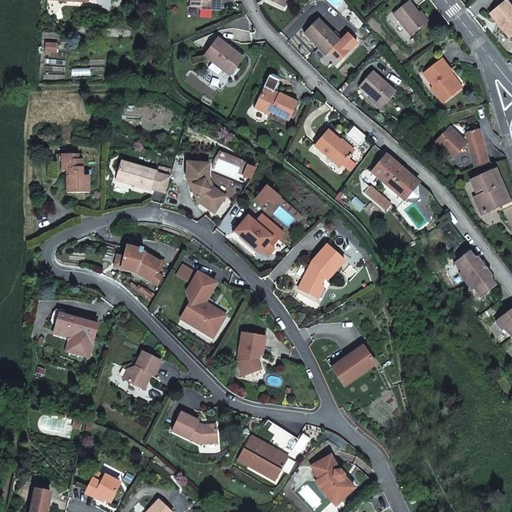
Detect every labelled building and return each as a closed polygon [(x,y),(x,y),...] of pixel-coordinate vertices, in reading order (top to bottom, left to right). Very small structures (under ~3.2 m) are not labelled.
[(43,0),(43,8),(49,9),(49,0),(60,0),(60,2),(88,3),(88,0),(43,0)] [(190,0),(190,5),(201,5),(200,8),(221,10),(221,0),(190,0)] [(511,6),(507,0),(490,14),(510,39),(511,36),(511,6)] [(409,1),(393,13),(411,35),(427,23),(409,1)] [(341,41),(333,33),(318,18),(304,33),(326,55),(341,41)] [(336,30),(333,33),(341,41),(343,38),(336,30)] [(217,38),(204,56),(229,75),(242,57),(217,38)] [(444,102),(460,89),(449,76),(452,73),(453,72),(443,59),(425,73),(435,86),(433,88),(444,102)] [(372,71),(358,86),(382,107),(396,92),(372,71)] [(449,76),(460,89),(463,87),(452,73),(449,76)] [(278,96),(273,94),(263,89),(254,107),(269,115),(271,112),(289,121),(298,102),(279,93),(278,96)] [(476,168),(490,163),(480,129),(479,129),(477,123),(473,125),(474,131),(466,133),(467,137),(462,138),(450,127),(435,142),(448,155),(460,152),(465,148),(464,145),(469,144),(476,168)] [(353,152),(328,131),(315,146),(340,167),(348,158),(350,159),(353,155),(352,154),(353,152)] [(56,176),(66,175),(69,175),(69,170),(82,170),(82,153),(55,154),(56,176)] [(386,156),(372,172),(405,200),(408,196),(418,204),(428,192),(386,156)] [(157,171),(121,161),(115,180),(151,190),(151,189),(156,172),(157,171)] [(208,163),(187,162),(186,178),(190,187),(194,185),(198,194),(195,196),(197,201),(214,212),(225,196),(212,187),(208,189),(204,180),(208,178),(208,163)] [(66,175),(67,193),(89,192),(89,175),(83,175),(82,170),(69,170),(69,175),(66,175)] [(482,215),(501,206),(503,211),(511,206),(511,201),(508,193),(506,194),(496,170),(471,181),(475,192),(478,190),(480,195),(474,198),(482,215)] [(156,172),(151,189),(166,193),(171,176),(156,172)] [(248,216),(245,219),(252,225),(255,222),(248,216)] [(245,219),(234,231),(253,247),(255,245),(261,250),(268,256),(275,248),(272,246),(280,236),(279,229),(265,217),(258,218),(255,222),(252,225),(245,219)] [(312,261),(298,288),(315,297),(322,283),(320,281),(323,276),(328,279),(329,276),(330,277),(345,260),(327,244),(312,261)] [(144,252),(126,248),(124,259),(121,268),(121,269),(136,273),(138,274),(139,272),(144,274),(143,277),(150,281),(161,262),(144,252)] [(483,277),(475,266),(479,262),(480,261),(480,260),(480,259),(480,258),(479,258),(478,257),(476,257),(471,261),(466,254),(455,263),(461,271),(460,273),(473,290),(475,288),(481,297),(492,289),(487,282),(492,279),(492,278),(493,276),(493,275),(492,275),(491,274),(490,273),(488,274),(483,277)] [(124,259),(116,257),(114,266),(121,268),(124,259)] [(191,325),(213,338),(224,320),(212,313),(210,314),(207,312),(206,309),(209,305),(204,303),(216,283),(198,273),(186,292),(187,294),(193,298),(190,303),(192,312),(197,315),(191,325)] [(126,278),(124,281),(147,299),(152,292),(147,288),(145,289),(142,286),(140,289),(126,278)] [(322,283),(315,297),(318,298),(324,287),(322,283)] [(51,323),(56,325),(59,314),(63,315),(65,311),(58,309),(56,310),(54,311),(54,312),(51,323)] [(505,328),(511,337),(511,314),(509,311),(496,321),(503,330),(505,328)] [(63,315),(59,314),(56,325),(54,331),(70,335),(72,339),(69,352),(89,357),(98,324),(63,315)] [(70,335),(54,331),(53,334),(66,337),(69,341),(66,351),(69,352),(72,339),(70,335)] [(262,355),(266,336),(242,332),(237,361),(243,375),(261,369),(258,359),(258,354),(262,355)] [(347,357),(348,359),(365,348),(361,343),(345,354),(347,357)] [(345,385),(376,363),(365,348),(348,359),(347,357),(332,367),(345,385)] [(154,376),(162,361),(142,352),(135,366),(127,369),(123,378),(144,389),(148,381),(147,377),(149,374),(154,376)] [(199,421),(181,412),(172,430),(199,443),(201,440),(208,445),(218,444),(216,424),(202,425),(198,423),(199,421)] [(293,435),(273,423),(269,430),(275,435),(268,445),(279,451),(277,453),(281,454),(293,435)] [(245,449),(238,460),(276,481),(289,458),(281,454),(277,453),(279,451),(268,445),(264,442),(262,444),(256,439),(247,450),(245,449)] [(331,452),(328,453),(336,467),(339,467),(331,452)] [(328,453),(311,462),(318,476),(316,477),(319,483),(335,502),(352,486),(343,476),(344,473),(344,471),(340,467),(339,467),(336,467),(328,453)] [(344,473),(343,476),(352,486),(354,485),(344,473)] [(110,503),(119,486),(112,482),(114,480),(105,475),(101,483),(93,479),(85,493),(94,498),(95,495),(110,503)] [(46,511),(50,494),(36,490),(31,511),(46,511)] [(171,511),(159,500),(148,511),(171,511)]
